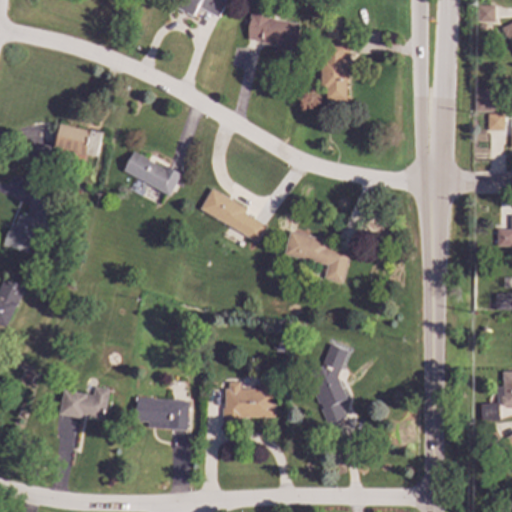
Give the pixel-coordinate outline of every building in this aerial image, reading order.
[(180,0),(177,9),(193,16),(197,8),(218,18),(226,0),(180,0)] [(492,23),(476,23),(476,6),(492,6),(492,23)] [(298,21),(249,15),(245,43),(295,49),(298,21)] [(511,51),(505,36),(503,37),(500,29),(511,23),(511,51)] [(347,43),(321,43),(320,102),(345,103),(347,43)] [(493,114),(475,114),(476,92),(493,92),(493,114)] [(502,131),(486,131),(486,115),(502,115),(502,131)] [(100,133),(58,124),(53,148),(95,156),(100,133)] [(121,172),(169,195),(179,175),(132,151),(121,172)] [(246,208),(210,189),(198,210),(256,241),(265,225),(243,213),(246,208)] [(4,246),(26,253),(34,227),(41,229),(50,201),(31,195),(25,214),(15,211),(4,246)] [(511,247),(495,247),(495,230),(508,230),(508,216),(511,216),(511,247)] [(283,256),(326,264),(323,279),(342,283),(348,250),(325,246),(326,239),(287,232),(283,256)] [(23,287),(0,277),(0,324),(6,327),(23,287)] [(510,311),(494,311),(494,295),(509,295),(510,311)] [(346,350),(327,344),(310,389),(324,425),(344,418),(338,402),(345,399),(336,377),(346,350)] [(511,405),(499,407),(499,406),(497,406),(498,422),(479,422),(478,405),(496,404),(495,388),(501,388),(500,374),(511,373),(511,405)] [(272,418),(272,382),(256,381),(256,389),(239,389),(239,382),(223,382),(223,427),(242,427),(242,418),(272,418)] [(107,389),(93,387),(91,395),(62,390),(58,413),(102,420),(107,389)] [(146,428),(185,430),(187,400),(134,398),(133,421),(147,422),(146,428)] [(70,465),(77,418),(56,415),(49,462),(70,465)] [(499,439),(485,446),(478,432),(492,425),(499,439)] [(511,465),(504,449),(503,450),(499,442),(511,435),(511,465)]
